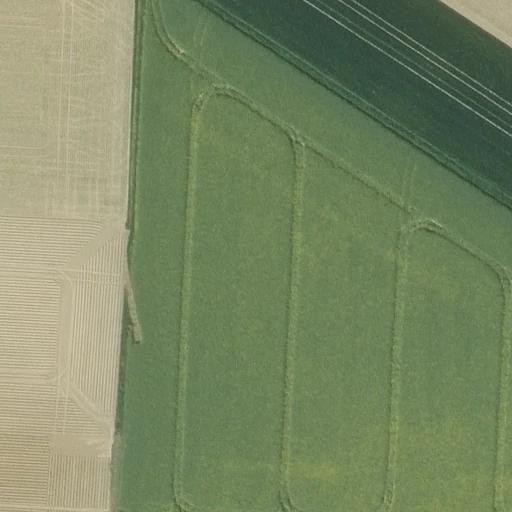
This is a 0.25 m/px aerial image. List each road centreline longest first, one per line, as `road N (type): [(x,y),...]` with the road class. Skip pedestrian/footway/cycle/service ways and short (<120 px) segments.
road 1 (track): [(129,511),(156,0)]
road 2 (track): [(511,201),(218,0)]
